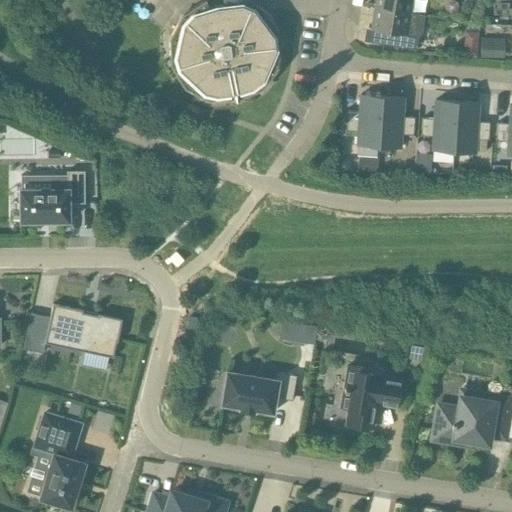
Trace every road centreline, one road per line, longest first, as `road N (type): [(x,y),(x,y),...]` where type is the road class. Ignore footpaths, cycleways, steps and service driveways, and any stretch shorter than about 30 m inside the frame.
road 1 (residential): [(0,63),(53,105),(266,188),(372,210),(511,209)]
road 2 (residential): [(153,435),(174,449),(511,502)]
road 3 (residential): [(0,259),(115,258),(156,274),(172,307),(148,408),(153,435)]
road 4 (residential): [(511,78),(333,63)]
